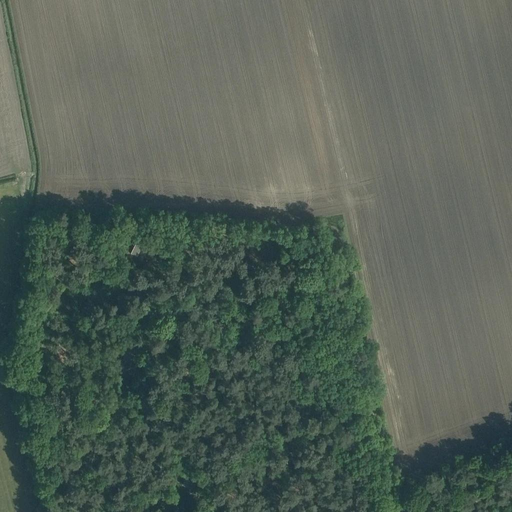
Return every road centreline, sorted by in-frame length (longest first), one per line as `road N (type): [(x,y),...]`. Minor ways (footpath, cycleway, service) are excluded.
road 1 (track): [(392,511),(335,225)]
road 2 (track): [(88,423),(358,327)]
road 3 (track): [(215,509),(337,456),(358,428),(379,420)]
road 4 (track): [(159,220),(286,231),(335,225)]
